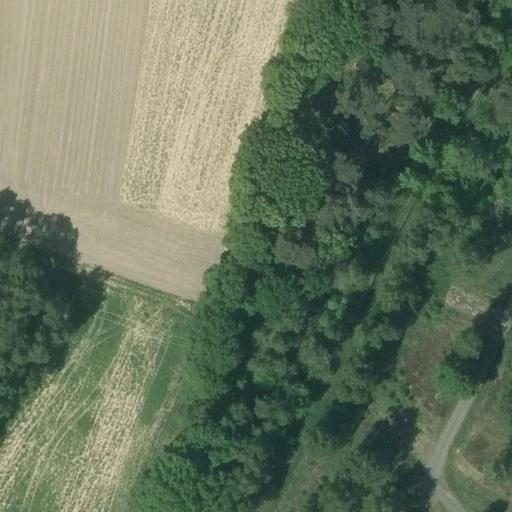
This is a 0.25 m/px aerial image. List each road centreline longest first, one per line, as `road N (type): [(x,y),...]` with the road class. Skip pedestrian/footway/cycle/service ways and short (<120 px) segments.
road 1 (track): [(144,511),(207,324),(349,0)]
road 2 (track): [(426,511),(442,439),(511,305)]
road 3 (track): [(207,324),(0,251)]
